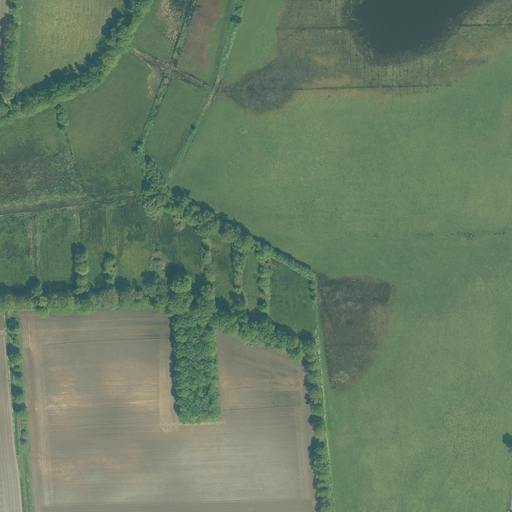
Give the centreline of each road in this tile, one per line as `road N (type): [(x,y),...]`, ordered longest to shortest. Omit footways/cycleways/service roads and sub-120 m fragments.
road 1 (track): [(0,303),(154,299),(310,350),(332,511)]
road 2 (track): [(9,303),(27,511)]
road 3 (track): [(5,108),(90,73),(137,0)]
